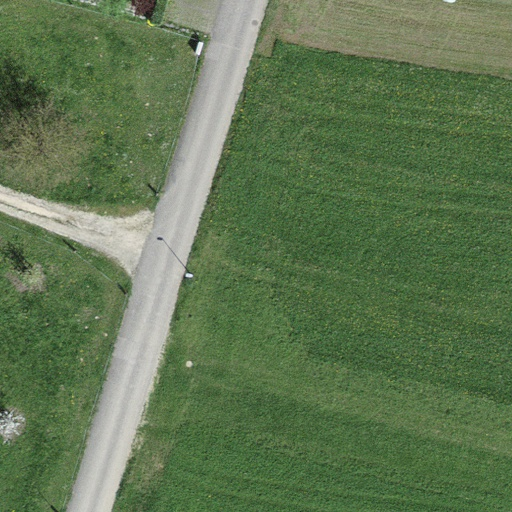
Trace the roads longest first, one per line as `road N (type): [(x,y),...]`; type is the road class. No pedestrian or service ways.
road 1 (unclassified): [(249,0),(92,511)]
road 2 (track): [(167,264),(0,200)]
